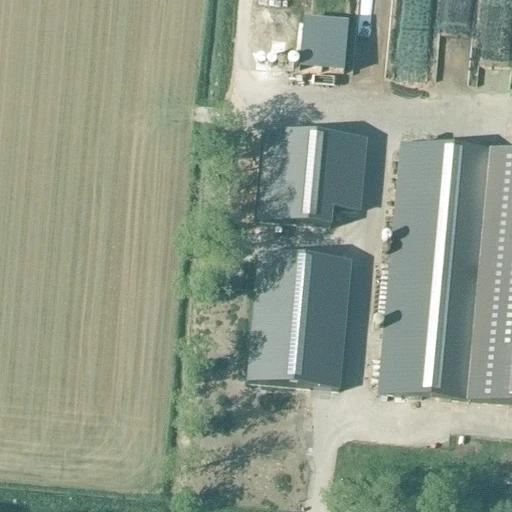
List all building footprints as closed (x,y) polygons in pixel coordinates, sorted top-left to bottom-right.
[(257,16),(256,0),(247,0),(248,17),(257,16)] [(457,15),(457,0),(435,0),(435,15),(457,15)] [(496,90),(498,14),(469,14),(467,90),(496,90)] [(452,79),(454,48),(430,47),(428,78),(452,79)] [(270,134),(261,222),(328,229),(330,212),(354,214),(361,143),(337,140),(270,134)] [(511,155),(469,152),(401,146),(378,398),(476,406),(511,409),(511,155)] [(350,265),(258,257),(246,386),(338,394),(350,265)]
